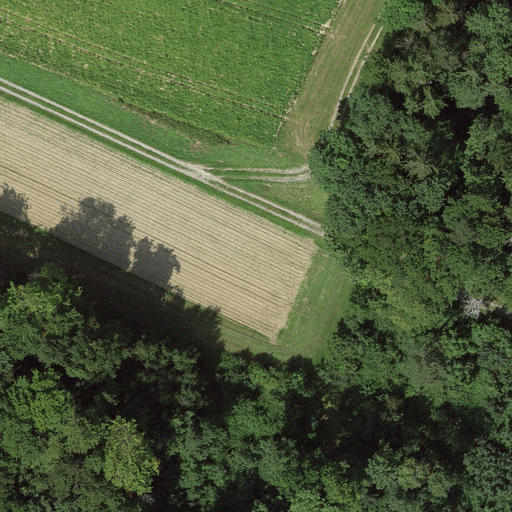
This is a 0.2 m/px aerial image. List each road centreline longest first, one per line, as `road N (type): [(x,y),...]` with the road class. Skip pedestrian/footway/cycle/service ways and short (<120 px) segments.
road 1 (track): [(0,87),(191,175),(295,180),(330,155),(342,109),(401,0)]
road 2 (track): [(191,175),(511,312)]
